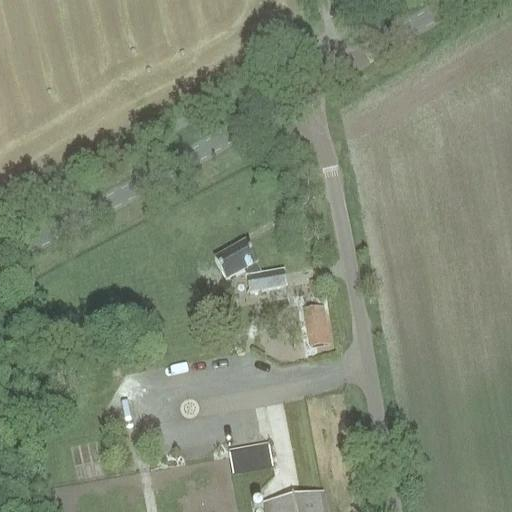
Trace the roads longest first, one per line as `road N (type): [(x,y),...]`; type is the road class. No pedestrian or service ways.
road 1 (unclassified): [(390,511),(323,144)]
road 2 (tertiary): [(0,258),(252,120)]
road 3 (tertiary): [(312,86),(456,0)]
